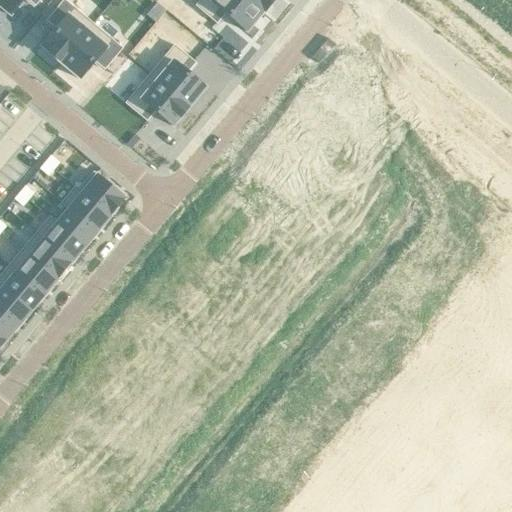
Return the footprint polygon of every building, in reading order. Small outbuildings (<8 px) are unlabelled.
[(0,0),(0,7),(10,16),(23,0),(27,0),(35,6),(40,0),(0,0)] [(56,29),(41,47),(60,63),(93,24),(64,0),(62,0),(46,21),(56,29)] [(246,0),(199,0),(195,6),(216,24),(225,14),(246,32),(262,13),(246,0)] [(246,0),(262,13),(272,0),(246,0)] [(93,24),(60,63),(79,79),(94,62),(104,70),(122,48),(93,24)] [(174,45),(149,74),(188,107),(204,88),(187,73),(195,63),(174,45)] [(149,74),(125,103),(146,121),(154,111),(172,126),(188,107),(149,74)] [(50,156),(45,163),(53,170),(59,163),(50,156)] [(45,163),(39,169),(48,176),(53,170),(45,163)] [(93,172),(78,189),(110,216),(125,199),(93,172)] [(75,186),(60,204),(67,210),(96,233),(110,216),(78,189),(75,186)] [(25,187),(19,193),(28,200),(33,194),(25,187)] [(19,193),(14,200),(22,207),(28,200),(19,193)] [(67,210),(56,223),(85,247),(96,233),(67,210)] [(49,217),(36,233),(71,263),(85,247),(56,223),(49,217)] [(36,233),(22,249),(58,278),(71,263),(36,233)] [(22,249),(9,265),(44,294),(58,278),(22,249)] [(9,265),(0,275),(0,284),(31,310),(44,294),(9,265)] [(0,284),(0,311),(18,326),(31,310),(0,284)] [(0,311),(0,338),(4,342),(18,326),(0,311)]
